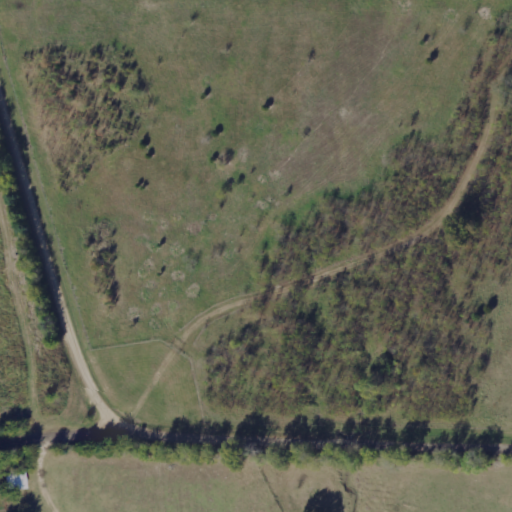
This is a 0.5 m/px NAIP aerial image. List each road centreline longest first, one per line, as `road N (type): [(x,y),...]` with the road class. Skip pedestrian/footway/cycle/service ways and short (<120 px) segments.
road 1 (residential): [(511,453),(124,439)]
road 2 (residential): [(124,439),(86,358),(0,73)]
road 3 (residential): [(0,452),(124,439)]
